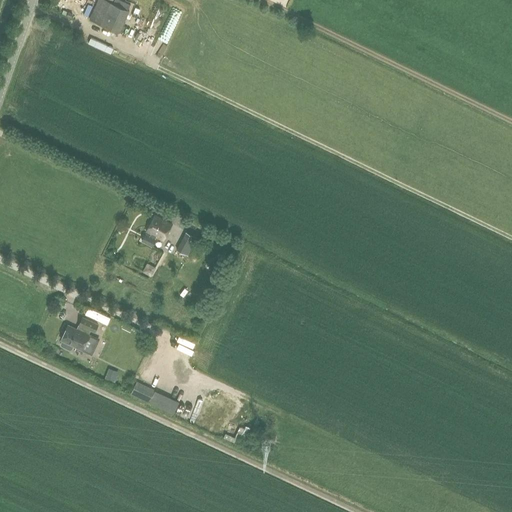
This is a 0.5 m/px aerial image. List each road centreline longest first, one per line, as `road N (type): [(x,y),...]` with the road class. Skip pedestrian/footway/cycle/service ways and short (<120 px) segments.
road 1 (track): [(511,236),(31,8)]
road 2 (unknown): [(253,0),(511,123)]
road 3 (track): [(219,237),(0,133)]
